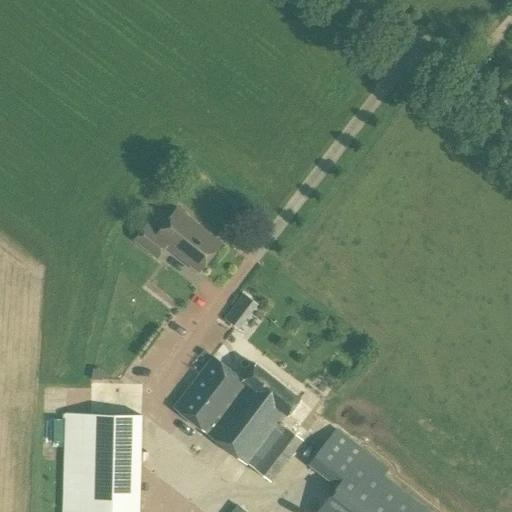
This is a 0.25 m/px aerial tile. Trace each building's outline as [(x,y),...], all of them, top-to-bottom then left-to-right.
[(221,243),(177,209),(157,234),(147,225),(135,241),(157,258),(166,246),(199,272),(221,243)] [(228,311),(223,317),(239,329),(244,323),(228,311)] [(243,381),(214,358),(175,409),(269,482),(302,441),(280,424),(300,398),(256,364),(243,381)] [(140,511),(142,412),(65,410),(63,511),(140,511)] [(430,511),(329,434),(311,457),(342,481),(318,511),(430,511)]
